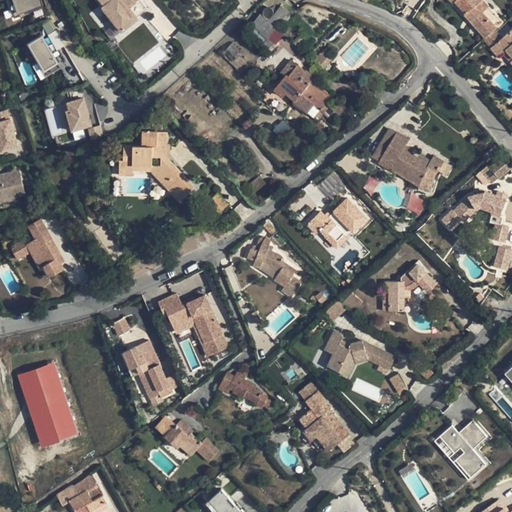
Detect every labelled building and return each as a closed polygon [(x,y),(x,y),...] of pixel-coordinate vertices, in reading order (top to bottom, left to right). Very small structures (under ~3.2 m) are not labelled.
[(8,0),(14,17),(26,14),(25,11),(43,5),(41,0),(8,0)] [(103,0),(104,1),(102,3),(118,29),(136,19),(135,17),(147,10),(140,0),(137,0),(136,1),(134,0),(103,0)] [(412,0),(403,14),(412,19),(425,0),(412,0)] [(503,21),(483,0),(450,0),(454,3),(456,1),(466,13),(471,10),(477,17),(471,22),(485,37),(494,29),(503,21)] [(287,14),(289,11),(281,5),(269,20),(267,22),(275,29),(283,20),(287,14)] [(466,13),(465,14),(471,22),(477,17),(471,10),(466,13)] [(260,13),(245,33),(269,52),(278,42),(274,39),(280,33),(275,29),(267,22),(269,20),(260,13)] [(287,14),(283,20),(287,23),(292,18),(287,14)] [(287,23),(280,33),(287,38),(294,29),(287,23)] [(485,37),(483,39),(499,56),(503,53),(506,50),(511,56),(511,59),(511,61),(511,62),(511,28),(502,38),(494,29),(485,37)] [(64,46),(56,30),(49,34),(58,50),(64,46)] [(42,36),(29,43),(48,75),(61,68),(42,36)] [(242,52),(232,42),(224,51),(235,61),(242,52)] [(511,56),(506,50),(503,53),(511,61),(511,59),(511,56)] [(315,60),(323,67),(331,57),(322,51),(315,60)] [(305,71),(291,60),(281,72),(286,76),(278,85),(286,92),(296,100),(294,102),(313,117),(316,114),(320,109),(323,105),(329,99),(309,83),(312,80),(314,77),(306,70),(305,71)] [(331,95),(312,80),(309,83),(329,99),(331,95)] [(286,92),(278,85),(274,89),(282,96),(286,92)] [(92,126),(85,98),(69,103),(71,110),(68,111),(68,113),(72,125),(73,131),(92,126)] [(96,114),(106,115),(107,107),(97,106),(96,114)] [(52,136),(65,133),(58,107),(45,111),(52,136)] [(320,109),(316,114),(320,117),(324,112),(320,109)] [(8,110),(0,112),(0,120),(10,118),(8,110)] [(11,120),(0,123),(0,143),(2,151),(19,146),(11,120)] [(101,125),(90,128),(93,140),(104,136),(101,125)] [(409,150),(403,147),(405,145),(408,138),(397,132),(397,133),(389,129),(373,156),(380,161),(379,163),(390,170),(392,167),(397,157),(411,166),(424,173),(420,183),(418,187),(430,191),(435,175),(438,170),(446,175),(452,166),(434,155),(431,161),(410,148),(409,150)] [(165,156),(166,132),(143,131),(143,146),(124,145),(123,160),(123,163),(133,164),(133,169),(151,170),(179,200),(195,187),(165,156)] [(511,167),(511,164),(504,155),(489,167),(499,177),(499,178),(511,167)] [(392,167),(405,175),(411,166),(397,157),(392,167)] [(123,163),(123,160),(119,160),(119,170),(124,170),(123,174),(133,174),(133,169),(133,164),(123,163)] [(405,175),(420,183),(424,173),(411,166),(405,175)] [(499,177),(489,167),(483,173),(492,183),(499,177)] [(19,171),(0,175),(0,202),(10,200),(9,197),(15,196),(25,194),(19,171)] [(265,183),(259,176),(248,184),(255,192),(265,183)] [(364,190),(371,193),(377,183),(369,179),(364,190)] [(454,211),(464,222),(477,208),(481,207),(492,211),(491,212),(500,216),(508,194),(498,190),(497,194),(485,191),(484,193),(480,193),(475,194),(470,195),(468,197),(454,211)] [(217,195),(206,203),(217,216),(227,207),(217,195)] [(413,195),(406,207),(418,214),(425,202),(413,195)] [(331,208),(324,215),(327,218),(334,211),(331,208)] [(346,222),(350,218),(341,209),(337,213),(334,211),(327,218),(320,211),(307,224),(317,234),(321,230),(325,235),(327,234),(335,242),(339,238),(343,242),(354,231),(346,222)] [(44,234),(48,232),(41,218),(29,225),(36,238),(44,234)] [(296,224),(287,232),(297,244),(306,235),(296,224)] [(36,238),(26,243),(31,251),(40,268),(44,266),(50,277),(64,270),(61,263),(58,258),(61,256),(52,239),(48,241),(44,234),(36,238)] [(18,259),(31,251),(26,243),(24,239),(11,246),(18,259)] [(253,246),(251,248),(247,257),(255,260),(253,265),(260,268),(262,263),(272,266),(279,272),(274,279),(284,286),(281,291),(292,298),(302,282),(292,276),(296,270),(284,262),(283,258),(282,257),(282,256),(281,256),(280,255),(272,251),(268,250),(261,246),(259,246),(256,245),(253,246)] [(492,266),(507,271),(511,257),(511,249),(500,245),(492,266)] [(11,246),(4,251),(11,263),(18,259),(11,246)] [(423,263),(410,250),(399,260),(404,266),(412,258),(416,262),(420,266),(423,263)] [(416,262),(412,258),(404,266),(408,270),(416,262)] [(401,281),(386,281),(386,290),(389,290),(389,310),(404,311),(404,297),(409,297),(409,290),(410,290),(412,289),(413,288),(416,286),(420,283),(428,292),(437,284),(420,266),(416,262),(408,270),(401,277),(401,281)] [(272,266),(262,263),(260,268),(260,270),(268,274),(272,266)] [(346,279),(341,283),(345,287),(350,282),(346,279)] [(321,292),(316,296),(317,297),(317,298),(317,299),(321,303),(326,298),(321,292)] [(229,346),(205,295),(183,305),(177,293),(159,302),(165,315),(168,313),(176,330),(196,321),(205,342),(204,343),(203,345),(209,356),(229,346)] [(364,302),(353,293),(345,302),(355,312),(364,302)] [(334,320),(348,307),(340,298),(326,311),(334,320)] [(114,322),(120,335),(130,330),(124,317),(114,322)] [(205,342),(196,321),(176,330),(177,332),(194,324),(203,345),(204,343),(205,342)] [(390,369),(396,357),(363,340),(350,344),(342,340),(344,336),(335,331),(325,350),(334,354),(328,366),(349,376),(356,363),(369,358),(380,364),(390,369)] [(140,372),(160,363),(149,340),(124,351),(132,368),(137,366),(140,372)] [(40,448),(78,436),(55,362),(17,374),(40,448)] [(173,392),(160,363),(140,373),(151,398),(161,393),(162,397),(173,392)] [(377,369),(388,374),(390,369),(380,364),(377,369)] [(430,372),(425,368),(419,376),(425,380),(430,372)] [(234,378),(227,375),(220,388),(227,392),(230,387),(235,390),(234,392),(243,396),(244,395),(256,402),(255,403),(261,406),(262,405),(266,398),(261,395),(262,393),(254,388),(249,386),(250,383),(244,380),(247,374),(241,371),(239,373),(237,372),(234,378)] [(406,385),(398,374),(390,378),(398,390),(406,385)] [(310,383),(299,391),(306,400),(317,391),(310,383)] [(408,389),(406,385),(398,390),(400,394),(408,389)] [(330,407),(317,391),(306,400),(312,408),(300,418),(307,428),(304,430),(312,441),(315,438),(320,446),(323,443),(329,451),(349,434),(333,414),(329,409),(331,407),(330,407)] [(272,401),(266,398),(262,405),(268,408),(272,401)] [(338,411),(332,404),(330,407),(331,407),(329,409),(333,414),(338,411)] [(166,416),(156,427),(166,436),(175,425),(166,416)] [(181,419),(176,424),(188,435),(190,432),(191,433),(193,430),(181,419)] [(473,448),(483,439),(469,423),(459,432),(473,448)] [(176,424),(175,425),(166,436),(165,437),(177,448),(180,446),(191,456),(196,450),(209,462),(219,450),(206,438),(201,442),(191,433),(190,432),(188,435),(176,424)] [(452,425),(439,435),(454,452),(460,446),(464,452),(455,460),(471,477),(486,464),(452,425)] [(60,501),(58,503),(60,507),(70,501),(75,511),(76,511),(91,511),(107,503),(103,496),(104,495),(92,473),(82,481),(73,486),(73,484),(57,494),(60,501)] [(221,488),(209,499),(219,511),(243,511),(241,509),(240,510),(221,488)] [(219,511),(209,499),(206,502),(214,511),(219,511)] [(480,511),(511,511),(511,510),(509,511),(507,511),(500,500),(480,511)] [(107,503),(91,511),(100,511),(109,507),(107,503)]
